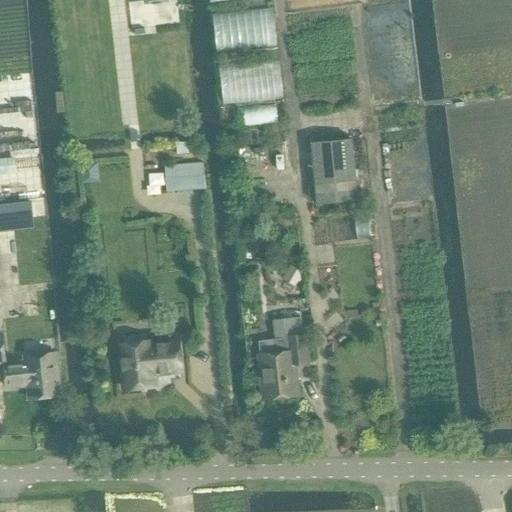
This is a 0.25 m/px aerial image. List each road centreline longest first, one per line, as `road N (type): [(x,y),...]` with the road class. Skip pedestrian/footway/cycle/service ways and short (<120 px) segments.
road 1 (unclassified): [(0,477),(511,469)]
road 2 (track): [(135,158),(117,0)]
